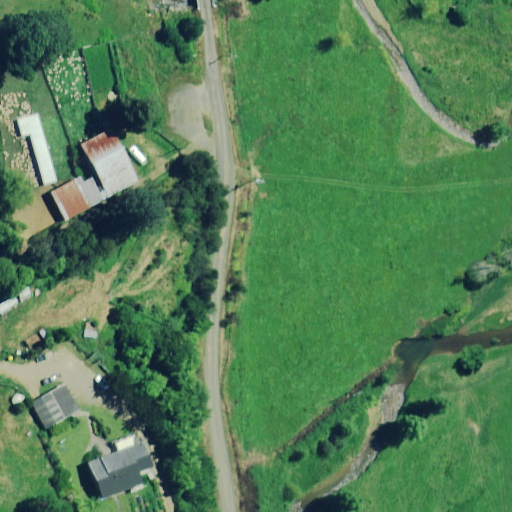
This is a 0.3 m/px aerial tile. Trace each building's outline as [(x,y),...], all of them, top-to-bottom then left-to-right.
[(51,182),(32,115),(13,120),(17,136),(25,134),(39,185),(51,182)] [(74,146),(91,175),(75,184),(73,180),(45,196),(60,222),(133,180),(103,129),(74,146)] [(27,296),(21,286),(12,292),(17,301),(27,296)] [(0,316),(15,306),(8,295),(0,300),(0,316)] [(73,410),(57,384),(26,404),(42,430),(73,410)] [(12,387),(3,394),(14,407),(22,400),(12,387)] [(144,469),(133,443),(95,459),(94,456),(82,461),(97,500),(135,485),(130,474),(144,469)]
